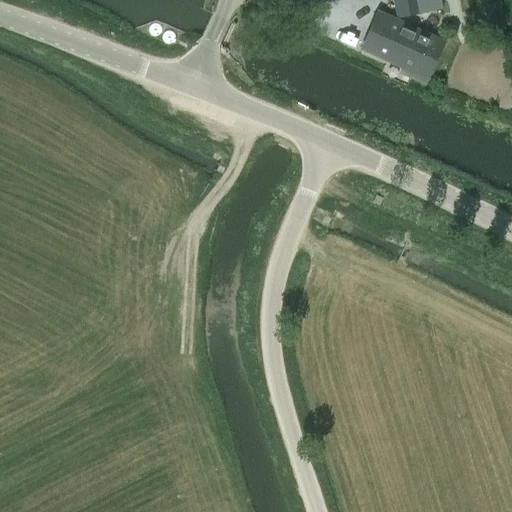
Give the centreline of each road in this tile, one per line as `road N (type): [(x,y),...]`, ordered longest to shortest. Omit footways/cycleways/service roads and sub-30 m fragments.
road 1 (unclassified): [(322,511),(276,357),(279,264),(325,142)]
road 2 (tertiary): [(511,236),(325,142)]
road 3 (tertiary): [(193,86),(0,17)]
road 4 (tertiary): [(325,142),(193,86)]
